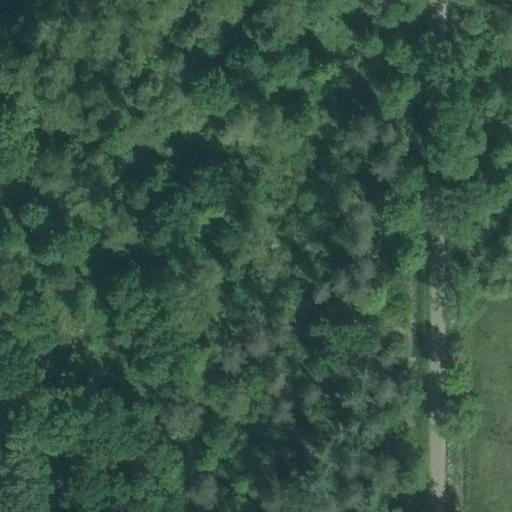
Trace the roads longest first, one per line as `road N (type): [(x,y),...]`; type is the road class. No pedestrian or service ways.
road 1 (unclassified): [(435,511),(435,0)]
road 2 (track): [(180,511),(178,486),(32,350),(0,278)]
